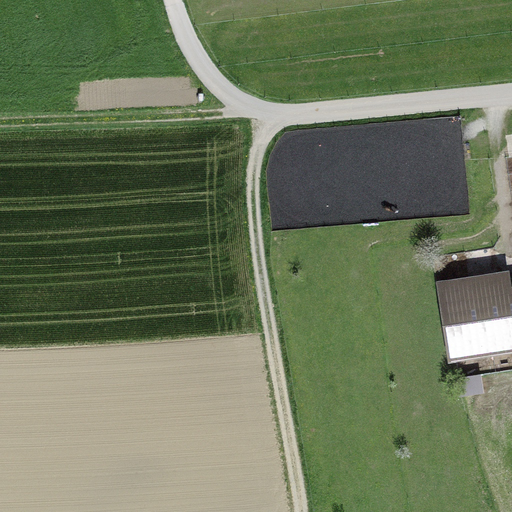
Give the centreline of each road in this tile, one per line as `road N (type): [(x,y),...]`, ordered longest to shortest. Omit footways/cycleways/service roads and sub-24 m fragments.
road 1 (track): [(173,0),(211,77),(227,94),(276,114),(257,153),(253,208),(301,511)]
road 2 (unclassified): [(276,114),(511,89)]
